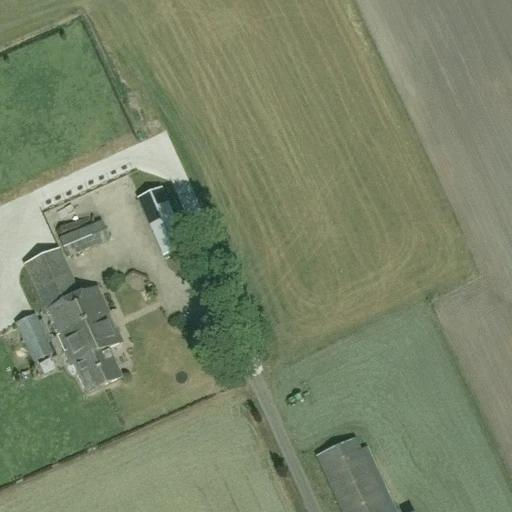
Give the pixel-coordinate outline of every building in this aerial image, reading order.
[(162,190),(139,199),(162,257),(185,248),(162,190)] [(110,240),(103,222),(60,240),(67,258),(110,240)] [(81,296),(60,249),(25,265),(58,337),(61,336),(68,351),(65,352),(71,366),(76,364),(89,394),(122,379),(109,349),(123,343),(117,329),(113,330),(107,315),(110,314),(98,288),(81,296)] [(36,316),(16,325),(34,364),(54,355),(36,316)] [(387,511),(355,440),(317,458),(341,511),(387,511)]
